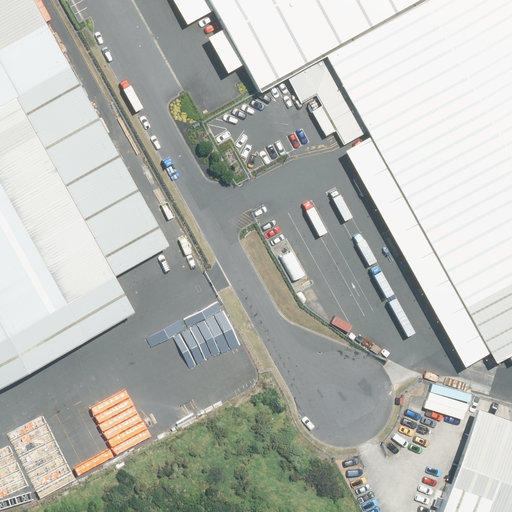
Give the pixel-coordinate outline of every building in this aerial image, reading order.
[(0,0),(0,377),(129,304),(105,262),(162,230),(30,0),(0,0)] [(324,45),(410,0),(193,0),(240,89),(324,45)] [(511,0),(410,0),(324,45),(483,349),(511,334),(511,0)] [(292,251),(280,257),(292,280),(304,274),(292,251)] [(511,511),(511,418),(460,400),(420,511),(511,511)]
